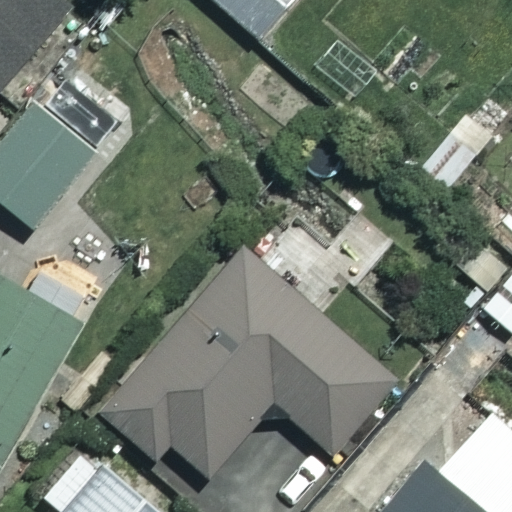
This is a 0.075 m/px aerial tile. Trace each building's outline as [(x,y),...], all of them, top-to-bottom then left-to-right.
[(64,0),(0,0),(0,82),(71,6),(64,0)] [(286,0),(214,0),(254,36),(286,0)] [(95,152),(32,97),(0,133),(0,200),(30,227),(95,152)] [(328,451),(425,340),(355,279),(323,316),(239,243),(96,407),(153,457),(167,441),(205,474),(270,400),(328,451)] [(27,292),(0,276),(0,451),(91,303),(40,271),(27,292)] [(511,330),(511,271),(482,308),(511,332),(511,330)] [(505,511),(511,503),(511,431),(480,408),(436,466),(421,454),(376,511),(505,511)] [(152,511),(78,449),(40,493),(60,511),(59,511),(152,511)]
